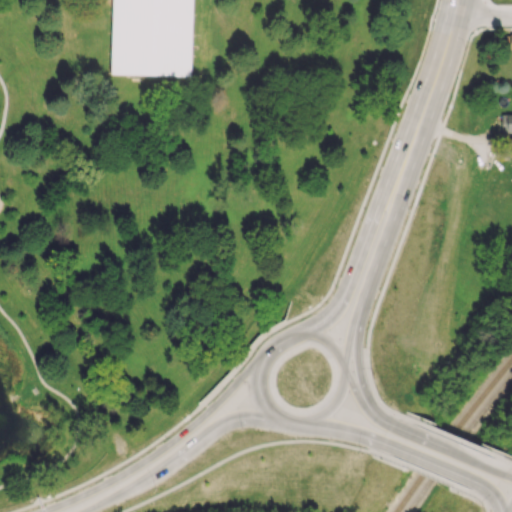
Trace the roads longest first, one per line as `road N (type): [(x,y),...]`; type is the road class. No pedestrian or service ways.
road 1 (secondary): [(255,354),(159,445),(30,511)]
road 2 (secondary): [(70,511),(131,482),(226,414),(277,411)]
road 3 (secondary): [(340,360),(400,162)]
road 4 (secondary): [(400,162),(372,205),(337,295),(300,326)]
road 5 (secondary): [(459,0),(400,162)]
